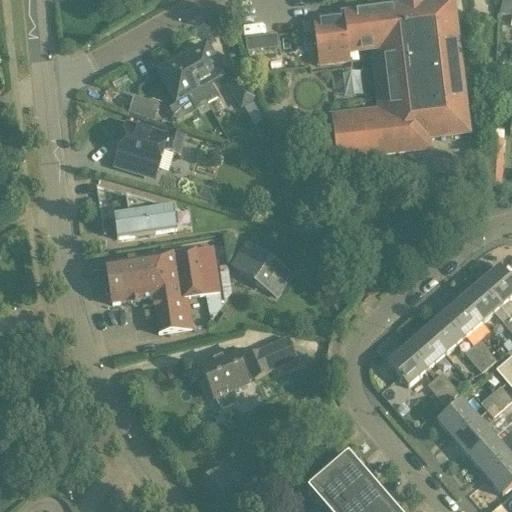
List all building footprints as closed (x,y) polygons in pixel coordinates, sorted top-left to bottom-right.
[(137,0),(103,0),(106,8),(137,0)] [(511,0),(502,0),(499,16),(511,19),(511,0)] [(370,56),(377,111),(329,117),(335,164),(429,152),(427,141),(471,136),(454,4),(345,17),(345,19),(314,23),(316,37),(312,38),(314,54),(318,54),(320,70),(350,66),(349,58),(370,56)] [(251,61),(296,55),(293,34),(268,37),(267,28),(247,30),(251,61)] [(205,50),(182,63),(207,107),(218,100),(211,87),(222,81),(223,81),(222,80),(205,50)] [(182,63),(158,76),(176,107),(187,101),(195,114),(207,107),(182,63)] [(240,70),(222,80),(223,81),(222,81),(240,112),(258,102),(240,70)] [(128,116),(154,124),(159,107),(133,99),(128,116)] [(164,153),(178,157),(184,137),(166,131),(164,137),(126,125),(116,160),(117,160),(115,167),(136,173),(138,167),(158,173),(164,153)] [(490,196),(501,197),(503,142),(493,141),(490,196)] [(466,202),(467,178),(431,177),(430,200),(466,202)] [(173,210),(165,211),(125,198),(128,217),(113,219),(117,242),(176,233),(173,210)] [(282,270),(249,247),(242,257),(232,271),(266,294),(282,270)] [(106,266),(112,308),(152,302),(158,338),(192,332),(187,302),(219,297),(212,251),(177,256),(176,256),(106,266)] [(511,284),(499,270),(479,287),(500,310),(511,299),(511,284)] [(479,287),(461,302),(482,326),(500,310),(479,287)] [(461,302),(443,318),(463,342),(482,326),(461,302)] [(445,357),(463,342),(443,318),(425,334),(445,357)] [(511,337),(511,322),(508,319),(501,325),(511,337)] [(427,373),(445,357),(425,334),(407,349),(427,373)] [(245,360),(254,381),(254,382),(268,376),(268,375),(297,363),(288,341),(259,354),(259,353),(244,359),(245,360)] [(375,350),(386,364),(397,355),(386,342),(375,350)] [(478,344),(471,351),(488,370),(495,364),(478,344)] [(407,390),(427,373),(407,349),(387,366),(407,390)] [(481,377),(488,370),(471,351),(463,357),(481,377)] [(231,395),(248,388),(232,352),(219,358),(220,361),(200,370),(208,389),(206,390),(210,399),(212,398),(214,402),(215,401),(220,412),(235,406),(231,395)] [(511,359),(496,373),(504,383),(511,376),(511,359)] [(440,376),(433,382),(450,402),(457,396),(440,376)] [(443,408),(450,402),(433,382),(426,388),(443,408)] [(480,407),(486,415),(506,398),(500,390),(480,407)] [(511,405),(511,404),(506,398),(486,415),(493,422),(511,405)] [(453,443),(477,423),(460,403),(436,424),(453,443)] [(477,423),(453,443),(469,462),(493,440),(477,423)] [(509,459),(493,440),(469,462),(485,480),(509,459)] [(397,511),(350,457),(308,493),(324,511),(397,511)] [(511,462),(509,459),(485,480),(502,499),(511,489),(511,462)] [(218,490),(210,497),(221,509),(233,497),(226,490),(218,490)]
